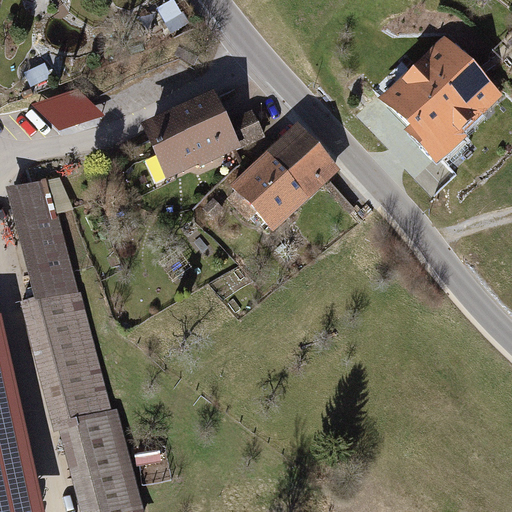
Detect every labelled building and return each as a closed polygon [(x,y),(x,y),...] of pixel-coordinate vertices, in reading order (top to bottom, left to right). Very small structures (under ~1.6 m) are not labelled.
[(404,142),(436,174),(467,144),(465,141),(503,103),(445,44),(377,110),(407,139),(404,142)] [(53,145),(103,122),(88,88),(38,111),(53,145)] [(143,128),(169,183),(200,168),(202,170),(266,139),(253,111),(231,122),(217,93),(143,128)] [(266,159),(309,205),(341,176),(298,129),(266,159)] [(273,239),(309,205),(266,159),(230,193),(233,197),(227,203),(247,226),(254,219),(273,239)] [(74,213),(60,180),(5,195),(35,305),(20,309),(55,440),(59,438),(78,511),(143,511),(117,413),(112,414),(81,295),(79,296),(58,217),(74,213)] [(0,511),(43,511),(2,323),(0,323),(0,511)]
